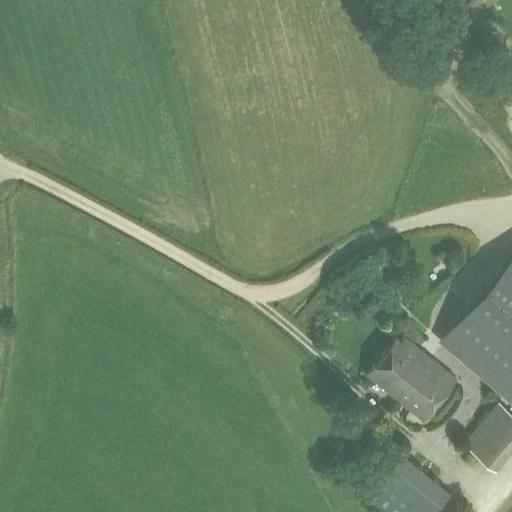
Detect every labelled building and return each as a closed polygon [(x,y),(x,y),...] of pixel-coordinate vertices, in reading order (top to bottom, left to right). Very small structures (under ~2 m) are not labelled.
[(511,395),(511,253),(442,336),(507,391),(511,395)] [(368,372),(396,395),(429,354),(401,332),(368,372)] [(429,354),(396,395),(424,417),(456,377),(429,354)] [(511,431),(511,395),(507,391),(464,443),(488,461),(511,431)] [(396,511),(437,511),(450,496),(400,458),(372,494),(396,511)]
